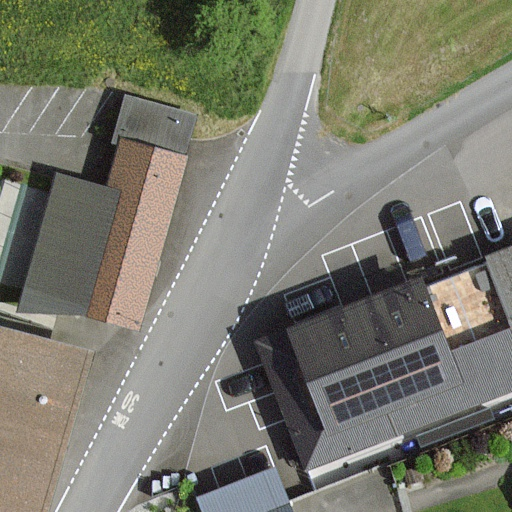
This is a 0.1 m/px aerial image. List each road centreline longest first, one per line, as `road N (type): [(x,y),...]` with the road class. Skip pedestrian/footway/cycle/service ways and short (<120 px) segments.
road 1 (residential): [(260,178),(82,511)]
road 2 (unclassified): [(511,80),(361,168),(307,182),(260,178)]
road 3 (unclassified): [(260,178),(320,0)]
